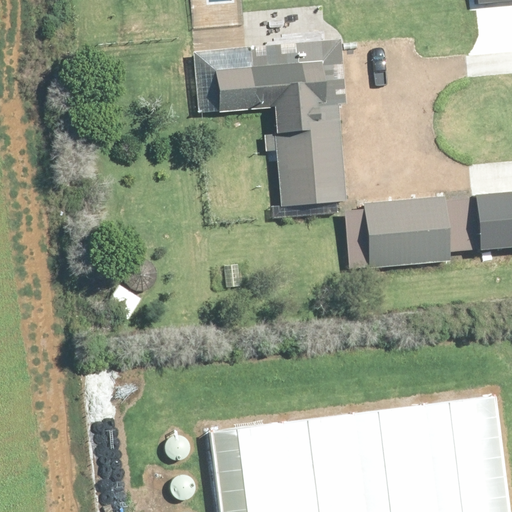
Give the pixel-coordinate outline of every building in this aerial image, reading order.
[(343,103),(338,44),(195,55),(200,116),(272,111),(280,207),(343,202),(336,104),(343,103)] [(447,264),(443,202),(364,207),(368,269),(447,264)] [(130,288),(133,290),(136,291),(139,292),(142,292),(144,292),(147,291),(150,290),(153,288),(155,286),(156,284),(158,281),(158,278),(159,275),(158,272),(158,269),(156,266),(154,264),(152,262),(150,260),(147,259),(144,258),(141,258),(138,258),(135,259),(133,260),(130,262),(128,264),(127,267),(125,269),(125,272),(124,275),(125,278),(125,281),(127,284),(128,286),(130,288)] [(141,301),(119,287),(105,307),(127,321),(141,301)] [(110,378),(89,380),(94,423),(114,421),(110,378)] [(511,511),(498,397),(209,433),(218,511),(511,511)] [(163,449),(163,450),(163,453),(164,455),(165,458),(167,460),(169,462),(171,464),(173,465),(176,466),(179,466),(181,466),(184,465),(187,464),(189,463),(191,461),(192,458),(194,456),(194,453),(195,451),(195,448),(194,445),(193,443),(191,440),(189,438),(187,437),(185,436),(182,435),(179,434),(177,435),(174,435),(171,436),(169,438),(167,440),(166,442),(164,445),(164,447),(163,449)] [(167,489),(167,492),(167,495),(168,497),(170,500),(172,502),(174,503),(176,504),(179,505),(182,505),(185,505),(187,505),(190,504),(192,502),(194,500),(196,498),(197,495),(198,493),(198,490),(198,487),(197,485),(196,482),(195,480),(193,478),(190,476),(188,475),(185,474),(183,474),(180,474),(177,475),(175,476),(172,477),(170,479),(169,481),(168,484),(167,487),(167,489)]
